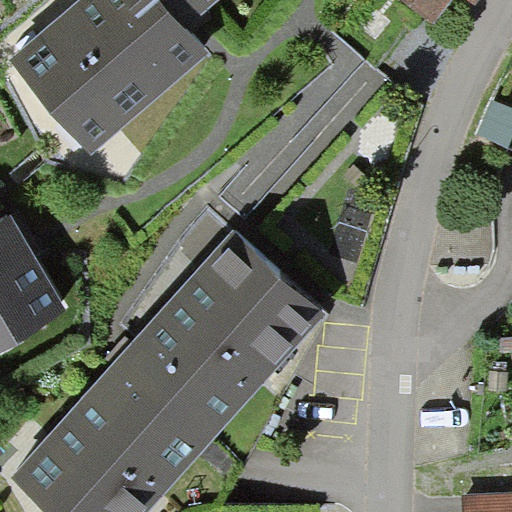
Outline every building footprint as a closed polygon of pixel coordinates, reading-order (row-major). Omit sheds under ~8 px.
[(68,0),(9,51),(87,142),(207,40),(185,15),(203,0),(68,0)] [(440,0),(403,0),(428,18),(440,0)] [(0,334),(60,301),(30,247),(6,203),(0,206),(0,334)] [(56,511),(135,511),(321,307),(225,221),(115,343),(5,465),(56,511)] [(511,511),(511,487),(451,490),(451,511),(511,511)]
